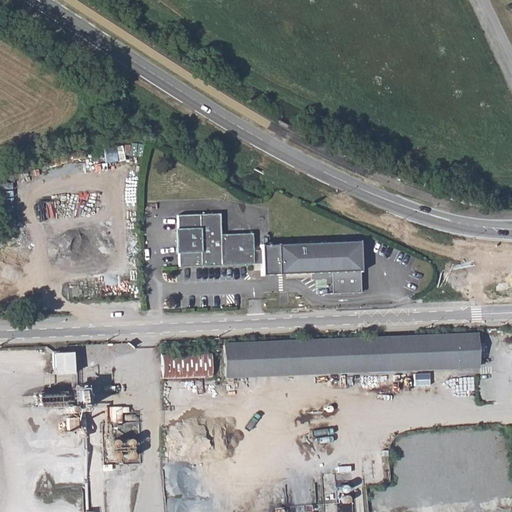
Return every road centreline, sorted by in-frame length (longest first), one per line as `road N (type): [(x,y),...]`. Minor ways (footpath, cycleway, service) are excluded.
road 1 (tertiary): [(511,313),(0,333)]
road 2 (secondary): [(37,0),(261,142),(405,208)]
